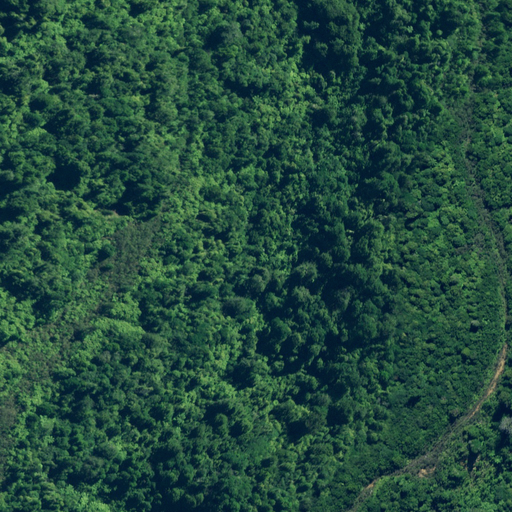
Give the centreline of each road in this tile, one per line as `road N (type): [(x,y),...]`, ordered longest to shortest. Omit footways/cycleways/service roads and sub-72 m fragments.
road 1 (track): [(351,511),(447,420),(482,345),(467,268),(446,216),(453,0)]
road 2 (track): [(187,0),(190,84),(173,163),(123,239),(15,355),(0,402)]
